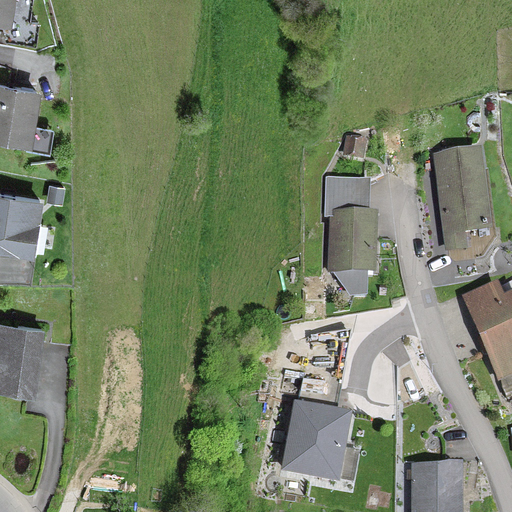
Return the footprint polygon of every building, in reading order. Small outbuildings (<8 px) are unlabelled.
[(0,0),(0,19),(5,39),(33,43),(36,23),(26,22),(29,0),(0,0)] [(0,139),(25,144),(34,91),(0,85),(0,139)] [(351,158),(359,159),(361,144),(346,142),(345,149),(352,150),(351,158)] [(437,175),(446,251),(461,249),(459,234),(486,231),(477,154),(440,159),(442,175),(437,175)] [(331,273),(371,274),(373,217),(368,217),(369,182),(327,181),(326,216),(333,217),(331,273)] [(37,201),(0,194),(0,248),(29,253),(37,201)] [(493,291),(465,302),(498,379),(511,372),(511,301),(500,307),(493,291)] [(0,387),(0,388),(30,393),(30,392),(39,330),(39,331),(39,329),(15,326),(15,328),(0,325),(0,372),(2,372),(0,388),(0,387)] [(304,381),(340,388),(350,333),(312,336),(304,381)] [(348,419),(298,409),(287,471),(336,480),(348,419)] [(458,502),(458,469),(413,469),(412,511),(452,511),(453,502),(458,502)]
